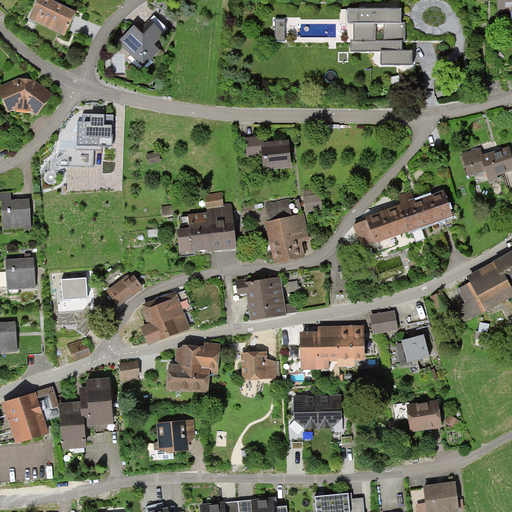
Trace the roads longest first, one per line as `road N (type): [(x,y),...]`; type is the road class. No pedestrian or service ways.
road 1 (residential): [(455,461),(327,480),(167,477),(0,502)]
road 2 (residential): [(428,112),(420,138),(326,250),(297,263),(184,278),(145,294),(107,341),(109,357)]
road 3 (tertiary): [(511,242),(420,291),(109,357)]
road 4 (residential): [(428,112),(192,112),(83,86)]
